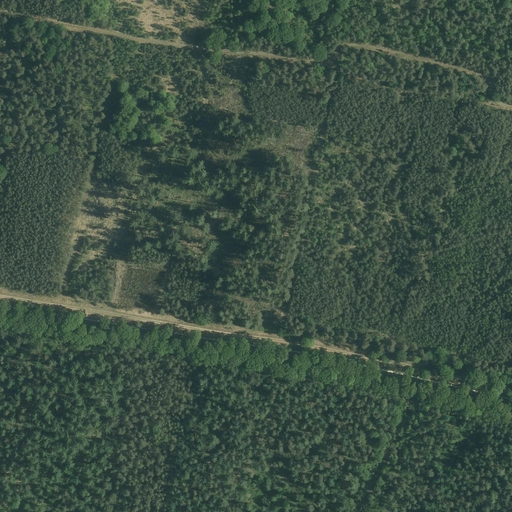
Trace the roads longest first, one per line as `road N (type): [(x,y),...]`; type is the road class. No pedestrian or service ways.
road 1 (track): [(0,8),(169,45),(309,59),(358,45),(439,60),(487,74),(494,96),(511,107)]
road 2 (track): [(511,390),(324,349),(0,295)]
